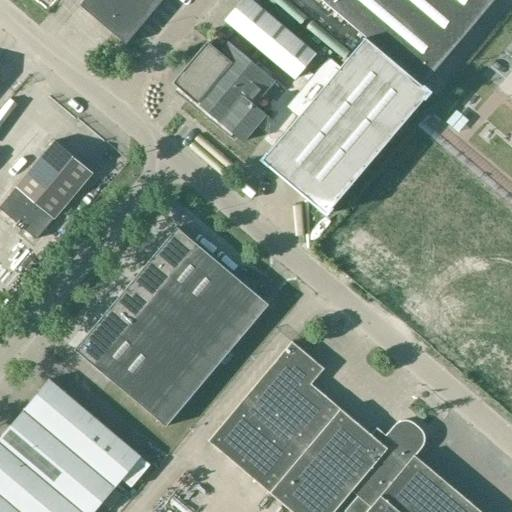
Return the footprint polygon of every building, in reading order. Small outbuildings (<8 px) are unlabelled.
[(89,0),(83,8),(112,32),(128,46),(166,0),(89,0)] [(317,56),(250,0),(245,0),(227,22),(297,80),(317,56)] [(299,0),(283,0),(301,16),(308,8),(299,0)] [(496,0),(320,0),(365,38),(422,87),(423,86),(496,0)] [(430,92),(423,86),(422,87),(365,38),(262,159),(326,214),(430,92)] [(199,105),(196,109),(233,140),(236,136),(246,144),(268,117),(256,106),(276,82),(230,43),(222,54),(211,45),(183,78),(185,81),(183,82),(182,84),(182,86),(183,87),(185,89),(187,89),(189,88),(193,96),(191,98),(199,105)] [(94,175),(56,144),(0,210),(18,226),(17,227),(23,233),(24,231),(37,242),(94,175)] [(179,228),(76,350),(168,428),(220,366),(225,372),(240,355),(234,350),(271,305),(179,228)] [(210,442),(293,511),(336,511),(359,485),(365,490),(346,511),(483,511),(416,456),(426,443),(425,432),(411,421),(403,421),(396,425),(382,442),(313,384),(326,369),(293,342),(210,442)] [(151,466),(50,381),(0,439),(0,511),(96,511),(123,481),(132,489),(151,466)]
